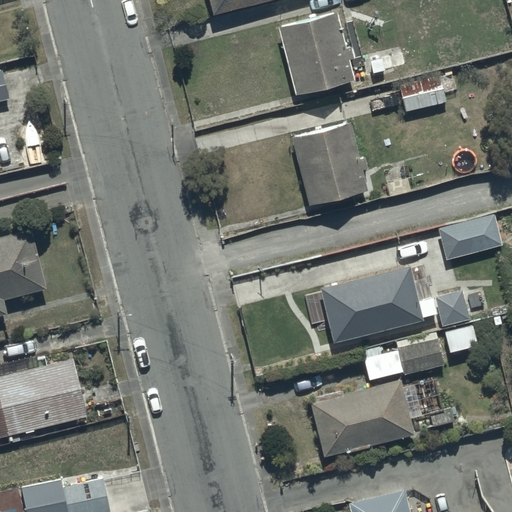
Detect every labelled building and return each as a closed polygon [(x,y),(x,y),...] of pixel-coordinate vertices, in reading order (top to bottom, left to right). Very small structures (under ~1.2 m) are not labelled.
[(203,0),(207,15),(264,0),(203,0)] [(334,13),(274,26),(290,95),(350,82),(345,60),(349,59),(346,45),(342,46),(334,13)] [(371,62),(375,73),(384,69),(380,58),(371,62)] [(401,111),(434,104),(427,74),(395,81),(401,111)] [(348,121),(287,134),(303,205),(363,192),(358,170),(367,168),(364,154),(356,156),(348,121)] [(435,226),(442,258),(499,244),(492,212),(435,226)] [(0,234),(0,313),(2,313),(0,305),(0,300),(43,291),(28,228),(0,234)] [(511,256),(501,259),(511,300),(511,256)] [(321,320),(327,343),(418,319),(418,317),(435,312),(438,326),(465,319),(457,289),(413,300),(404,265),(314,288),(316,294),(312,295),(319,320),(321,320)] [(399,374),(442,364),(435,336),(395,345),(396,349),(360,357),(365,380),(398,372),(399,374)] [(0,435),(83,416),(69,357),(0,373),(0,435)] [(412,433),(399,379),(306,401),(320,454),(412,433)] [(17,488),(22,511),(97,511),(109,509),(102,478),(59,488),(57,478),(17,488)] [(405,511),(401,489),(346,504),(347,511),(405,511)]
